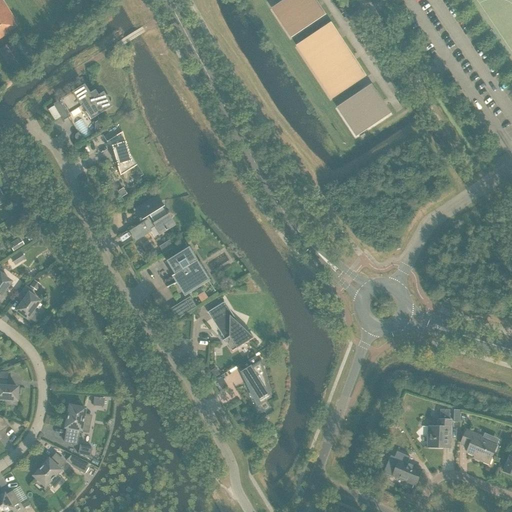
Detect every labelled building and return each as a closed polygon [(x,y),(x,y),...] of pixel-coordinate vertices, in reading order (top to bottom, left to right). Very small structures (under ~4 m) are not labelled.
[(10,30),(18,25),(1,0),(0,0),(0,38),(11,32),(10,30)] [(293,36),(325,15),(314,0),(287,0),(275,8),(293,36)] [(333,97),(365,76),(331,25),(300,46),(333,97)] [(0,51),(11,70),(25,61),(12,40),(0,47),(0,51)] [(60,100),(53,104),(64,122),(63,120),(70,116),(69,114),(82,106),(91,120),(112,106),(109,103),(110,98),(105,96),(103,92),(96,97),(94,93),(90,95),(84,85),(60,100)] [(358,135),(390,114),(372,86),(340,107),(358,135)] [(77,133),(76,133),(76,134),(75,134),(75,135),(74,135),(74,136),(74,137),(75,138),(75,139),(76,139),(76,140),(77,140),(78,140),(79,140),(80,140),(81,139),(83,142),(84,142),(70,120),(69,120),(77,133)] [(120,176),(137,165),(128,150),(122,132),(106,142),(113,154),(120,176)] [(123,188),(117,192),(121,198),(126,194),(123,188)] [(130,231),(136,239),(149,231),(148,229),(154,226),(159,234),(174,225),(170,219),(171,216),(168,214),(166,212),(164,209),(163,206),(163,203),(160,203),(156,196),(135,209),(141,218),(143,222),(127,232),(130,231)] [(19,237),(11,242),(15,249),(23,244),(19,237)] [(215,291),(216,291),(208,278),(210,277),(201,262),(198,263),(186,243),(185,243),(189,249),(169,261),(180,281),(167,287),(167,288),(178,283),(186,295),(208,281),(215,291)] [(21,252),(11,258),(15,265),(25,258),(21,252)] [(0,300),(1,302),(4,299),(3,298),(7,293),(4,291),(11,282),(0,274),(2,271),(0,269),(0,300)] [(23,316),(34,324),(40,316),(33,310),(39,301),(29,294),(31,291),(25,287),(17,297),(23,301),(16,311),(23,316)] [(225,339),(223,341),(225,340),(232,351),(254,338),(239,323),(224,300),(224,301),(225,302),(208,312),(225,339)] [(179,305),(184,313),(190,309),(185,301),(179,305)] [(262,360),(241,373),(245,379),(244,380),(257,406),(260,403),(261,404),(272,397),(262,360)] [(215,377),(220,374),(216,368),(211,371),(215,377)] [(223,390),(228,386),(222,377),(217,381),(223,390)] [(0,379),(0,399),(6,400),(5,404),(12,405),(16,405),(17,387),(5,387),(6,380),(0,379)] [(94,397),(93,405),(103,406),(103,398),(94,397)] [(67,428),(64,442),(76,444),(79,431),(81,431),(88,432),(89,426),(91,416),(84,414),(85,408),(69,405),(65,428),(67,428)] [(450,448),(451,420),(438,420),(438,427),(429,427),(428,448),(450,448)] [(490,464),(497,446),(482,440),(483,438),(466,431),(461,443),(470,446),(467,452),(482,458),(481,460),(490,464)] [(82,446),(80,455),(90,457),(92,450),(87,449),(88,447),(82,446)] [(414,485),(421,469),(407,463),(410,457),(397,451),(393,462),(398,464),(393,477),(414,485)] [(32,476),(44,487),(49,483),(54,487),(61,480),(56,475),(60,470),(58,469),(64,463),(55,454),(50,461),(48,459),(32,476)] [(71,455),(66,460),(75,468),(84,473),(89,465),(79,460),(71,455)] [(4,494),(0,496),(0,511),(7,511),(12,508),(11,506),(18,502),(12,492),(5,496),(4,494)]
